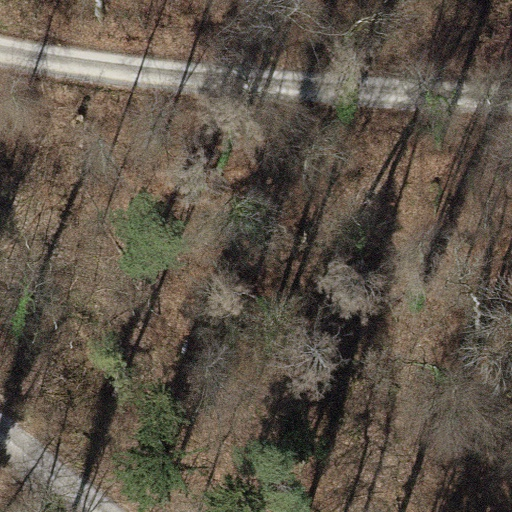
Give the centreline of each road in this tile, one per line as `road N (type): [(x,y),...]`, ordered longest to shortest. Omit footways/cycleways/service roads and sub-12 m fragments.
road 1 (track): [(511,100),(267,84),(0,48)]
road 2 (track): [(106,511),(0,419)]
